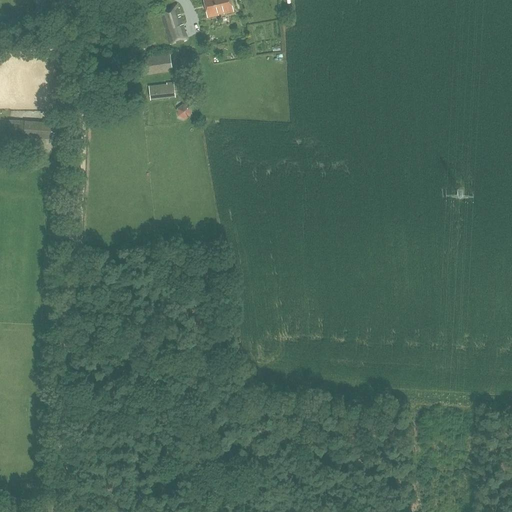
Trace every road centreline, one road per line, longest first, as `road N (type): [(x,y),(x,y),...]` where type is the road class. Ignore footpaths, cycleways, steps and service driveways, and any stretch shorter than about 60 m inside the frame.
road 1 (track): [(57,511),(81,155),(80,0)]
road 2 (track): [(228,511),(245,387)]
